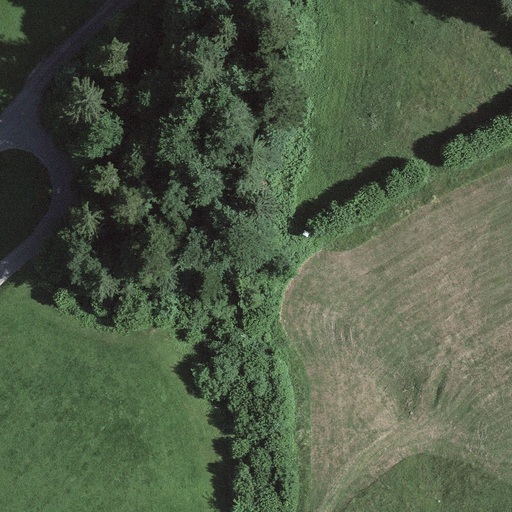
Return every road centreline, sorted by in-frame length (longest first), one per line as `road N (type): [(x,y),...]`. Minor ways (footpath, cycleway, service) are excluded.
road 1 (track): [(125,0),(58,66),(20,125),(0,140)]
road 2 (track): [(0,274),(48,229),(63,199),(59,166),(20,125)]
